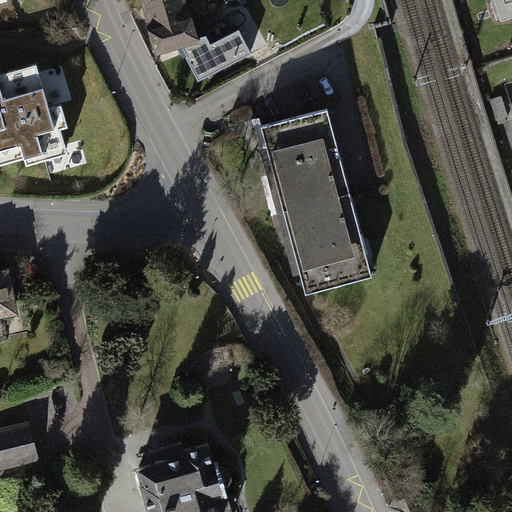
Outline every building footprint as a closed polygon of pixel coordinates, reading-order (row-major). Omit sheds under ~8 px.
[(184,0),(142,0),(157,46),(195,34),(184,0)] [(511,0),(491,0),(499,23),(511,18),(511,0)] [(242,16),(184,40),(200,79),(258,55),(242,16)] [(0,160),(22,154),(24,160),(65,148),(58,124),(65,122),(58,100),(48,103),(35,59),(0,69),(0,160)] [(325,107),(265,123),(308,288),(369,272),(325,107)] [(5,266),(0,266),(0,322),(15,320),(5,266)] [(29,423),(0,429),(0,462),(36,455),(29,423)] [(222,511),(203,440),(137,458),(151,511),(222,511)]
